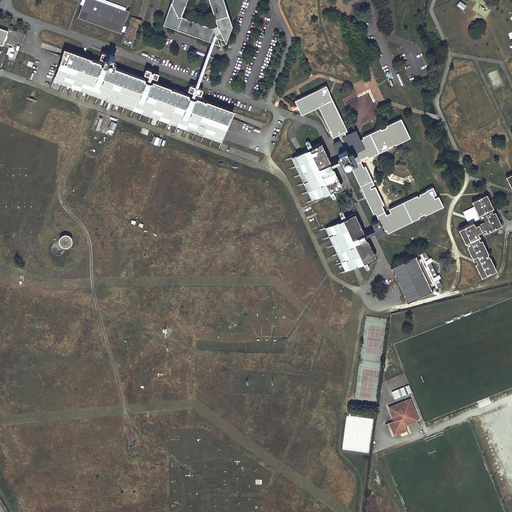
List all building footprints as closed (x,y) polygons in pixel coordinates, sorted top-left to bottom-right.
[(128,6),(129,0),(83,0),(77,16),(121,32),(129,10),(125,8),(126,5),(128,6)] [(171,0),(163,24),(220,45),(216,36),(223,38),(225,42),(232,25),(223,0),(171,0)] [(459,0),(456,5),(463,9),(466,5),(459,0)] [(132,47),(142,20),(130,16),(120,42),(132,47)] [(227,122),(231,110),(196,97),(196,98),(194,98),(195,92),(200,94),(202,88),(197,86),(196,87),(194,87),(194,85),(189,83),(187,89),(192,91),(190,96),(188,96),(188,94),(153,81),(152,82),(150,82),(152,76),(156,78),(158,72),(153,70),(153,71),(150,71),(151,69),(146,67),(144,73),(148,75),(146,80),(144,80),(144,78),(109,65),(108,66),(106,65),(108,60),(113,61),(114,56),(109,55),(106,55),(106,54),(101,52),(100,57),(102,58),(104,59),(103,61),(102,64),(100,63),(100,62),(64,49),(55,76),(92,89),(91,91),(221,139),(227,123),(227,122)] [(329,91),(325,84),(311,91),(294,99),(297,104),(290,107),(293,112),(299,109),(301,113),(318,105),(333,136),(338,133),(341,140),(340,141),(340,140),(333,144),(338,154),(347,151),(347,152),(354,165),(355,166),(352,167),(373,212),(374,211),(378,217),(377,218),(378,219),(371,222),(377,236),(384,233),(382,230),(385,228),(387,231),(419,216),(418,215),(424,212),(424,214),(442,205),(437,196),(434,197),(432,194),(435,193),(432,186),(425,189),(426,190),(419,193),(420,194),(416,196),(416,195),(389,208),(390,211),(386,213),(385,212),(384,212),(381,204),(382,203),(374,185),(370,187),(369,185),(373,183),(364,165),(362,166),(359,160),(361,159),(360,157),(367,154),(368,156),(381,149),(382,150),(389,146),(388,145),(394,142),(394,143),(409,136),(400,118),(386,125),(387,125),(380,129),(379,127),(363,135),(359,136),(357,131),(355,128),(341,134),(340,131),(345,129),(328,92),(329,91)] [(31,113),(35,101),(28,98),(23,110),(31,113)] [(157,136),(154,144),(160,146),(163,138),(157,136)] [(327,160),(319,143),(291,157),(312,200),(339,186),(331,169),(332,169),(328,160),(327,160)] [(347,152),(338,156),(345,169),(354,165),(347,152)] [(493,207),(486,194),(471,200),(474,207),(478,215),(479,214),(480,218),(482,217),(484,220),(474,224),(473,221),(468,223),(458,228),(465,242),(467,245),(466,245),(473,259),(475,258),(476,261),(474,262),(481,276),(496,269),(489,255),(488,255),(487,252),(488,252),(481,238),(479,239),(477,236),(479,236),(477,232),(485,228),(486,232),(501,224),(494,211),(492,212),(491,209),(493,207)] [(361,231),(353,214),(325,227),(345,270),(373,256),(365,239),(366,239),(362,230),(361,231)] [(67,235),(66,234),(64,235),(63,235),(62,236),(61,237),(60,238),(60,240),(60,241),(61,242),(61,244),(62,245),(64,245),(65,246),(66,246),(68,245),(69,245),(70,244),(71,243),(71,241),(71,240),(71,238),(70,237),(70,236),(68,235),(67,235)] [(425,251),(424,250),(418,253),(420,257),(417,259),(416,256),(416,255),(415,255),(390,267),(391,268),(392,267),(408,300),(406,301),(407,302),(410,301),(432,290),(433,290),(432,289),(431,289),(430,287),(433,285),(435,289),(442,286),(441,285),(425,251)] [(409,385),(391,391),(394,399),(411,392),(409,385)] [(414,410),(410,400),(399,404),(400,405),(395,407),(395,406),(389,408),(394,421),(389,423),(394,435),(407,431),(405,426),(418,421),(416,415),(414,416),(412,411),(414,410)] [(346,414),(342,450),(369,453),(373,418),(364,417),(364,416),(346,414)]
